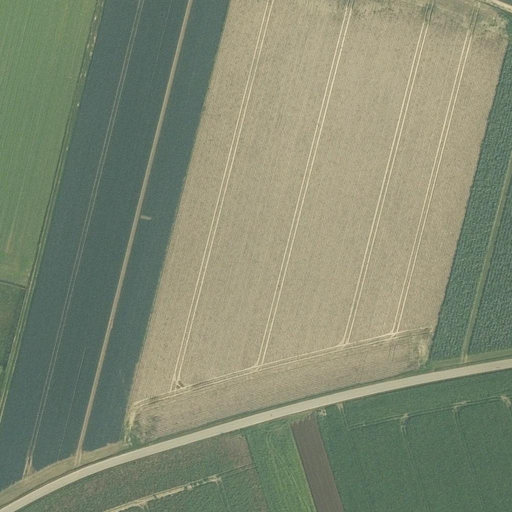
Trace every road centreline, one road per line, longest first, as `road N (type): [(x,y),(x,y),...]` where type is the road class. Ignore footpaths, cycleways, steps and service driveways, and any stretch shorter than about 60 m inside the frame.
road 1 (residential): [(511,363),(287,411),(72,477),(8,511)]
road 2 (track): [(0,414),(101,0)]
